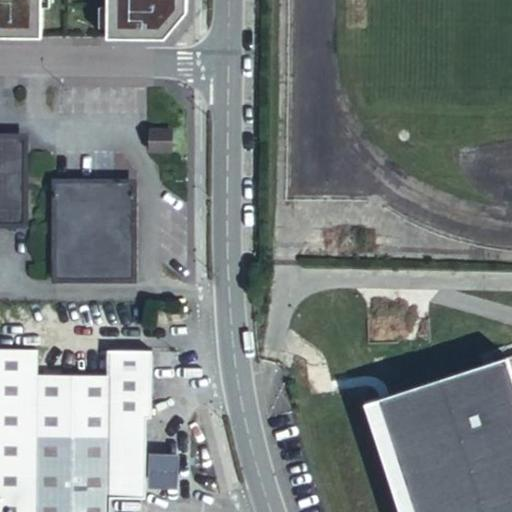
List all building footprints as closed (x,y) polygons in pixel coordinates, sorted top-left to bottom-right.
[(0,0),(0,23),(40,23),(40,0),(0,0)] [(105,0),(105,23),(165,23),(185,3),(184,0),(105,0)] [(170,145),(170,126),(149,126),(149,145),(170,145)] [(12,134),(0,133),(0,219),(26,219),(25,146),(12,134)] [(124,174),(58,174),(59,271),(137,271),(137,186),(124,174)] [(41,341),(0,341),(0,511),(115,511),(115,490),(150,490),(151,410),(157,410),(157,341),(114,341),(114,367),(41,367),(41,341)] [(511,511),(511,362),(363,411),(395,511),(511,511)] [(184,445),(154,445),(154,480),(184,480),(184,445)]
